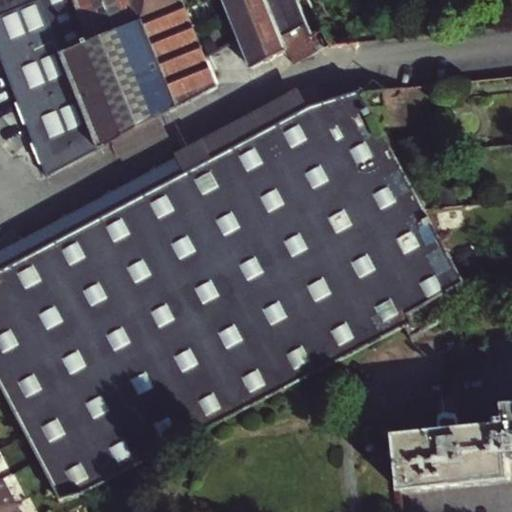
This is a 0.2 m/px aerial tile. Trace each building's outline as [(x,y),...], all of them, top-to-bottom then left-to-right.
[(143,21),(91,42),(74,0),(0,0),(0,49),(51,176),(179,108),(143,21)] [(74,0),(91,42),(143,21),(133,0),(74,0)] [(218,88),(182,0),(133,0),(143,21),(179,108),(218,88)] [(309,39),(314,37),(299,0),(225,0),(253,69),(286,52),(309,39)] [(286,52),(292,64),(316,52),(309,39),(286,52)] [(391,140),(408,138),(404,89),(366,93),(391,140)] [(445,294),(466,283),(428,210),(391,140),(366,93),(311,99),(0,269),(0,379),(63,499),(85,494),(405,326),(413,322),(409,313),(445,294)] [(405,326),(409,334),(454,311),(445,294),(409,313),(413,322),(405,326)] [(511,405),(509,405),(511,417),(502,418),(502,423),(464,427),(463,418),(449,414),(444,420),(445,429),(398,434),(405,492),(511,479),(511,405)] [(0,482),(0,511),(6,511),(18,506),(5,480),(0,483),(0,482)]
